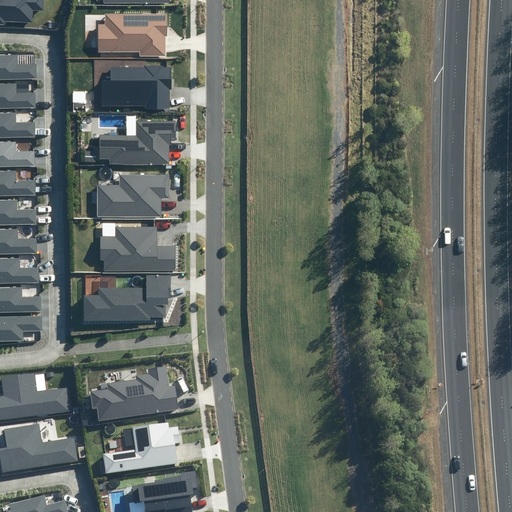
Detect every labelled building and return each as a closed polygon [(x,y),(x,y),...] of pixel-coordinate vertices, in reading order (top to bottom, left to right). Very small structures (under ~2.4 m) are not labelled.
[(0,0),(0,24),(5,25),(5,21),(33,22),(33,10),(46,10),(45,0),(0,0)] [(104,24),(99,23),(98,51),(141,51),(141,55),(165,55),(166,12),(104,12),(104,24)] [(0,76),(36,76),(36,61),(17,62),(17,52),(0,52),(0,76)] [(171,67),(111,67),(111,79),(102,79),(102,105),(147,105),(147,109),(171,109),(171,67)] [(0,104),(35,104),(35,90),(16,90),(16,80),(0,80),(0,104)] [(0,133),(35,133),(34,119),(16,119),(16,109),(0,109),(0,133)] [(175,121),(137,121),(137,135),(99,135),(99,159),(111,159),(111,165),(172,164),(171,140),(175,140),(175,121)] [(0,162),(35,162),(34,148),(16,148),(16,138),(0,138),(0,162)] [(0,192),(35,192),(34,177),(16,177),(16,168),(0,168),(0,192)] [(170,173),(120,174),(120,185),(96,185),(96,216),(161,216),(161,198),(170,198),(170,173)] [(0,221),(35,221),(35,206),(17,206),(17,197),(0,197),(0,221)] [(0,250),(36,250),(36,235),(18,235),(18,226),(0,226),(0,250)] [(116,235),(101,235),(101,259),(104,259),(104,270),(175,270),(175,247),(156,247),(157,228),(116,228),(116,235)] [(0,278),(38,278),(38,264),(20,264),(20,254),(0,254),(0,278)] [(98,295),(84,295),(84,320),(149,320),(149,317),(166,317),(166,302),(169,302),(169,276),(145,276),(145,287),(98,287),(98,295)] [(0,308),(41,308),(41,294),(23,294),(22,284),(0,284),(0,308)] [(41,327),(40,313),(0,313),(0,337),(22,337),(22,328),(41,327)] [(109,389),(90,391),(92,408),(98,407),(99,420),(179,409),(175,384),(169,385),(166,366),(147,368),(148,374),(137,375),(137,380),(108,384),(109,389)] [(0,377),(2,395),(0,394),(0,419),(73,410),(70,386),(35,390),(33,373),(0,377)] [(136,450),(105,454),(108,472),(178,461),(176,444),(180,444),(178,426),(169,427),(169,422),(132,427),(136,450)] [(9,446),(0,447),(0,454),(3,471),(80,459),(76,435),(41,441),(39,423),(6,428),(9,446)] [(199,494),(195,471),(180,473),(180,478),(139,484),(143,511),(153,511),(165,510),(165,511),(194,511),(192,495),(199,494)] [(68,511),(65,500),(47,504),(45,495),(11,503),(13,509),(9,510),(9,511),(68,511)]
